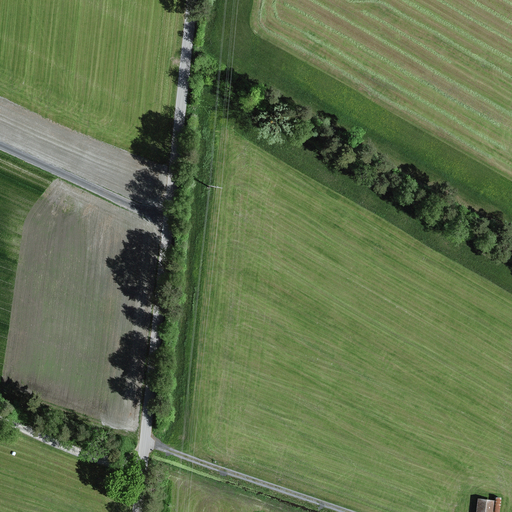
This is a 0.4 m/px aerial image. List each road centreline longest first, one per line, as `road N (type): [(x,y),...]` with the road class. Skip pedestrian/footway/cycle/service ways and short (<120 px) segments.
road 1 (track): [(141,511),(194,0)]
road 2 (track): [(357,511),(147,442)]
road 3 (track): [(144,467),(0,423)]
